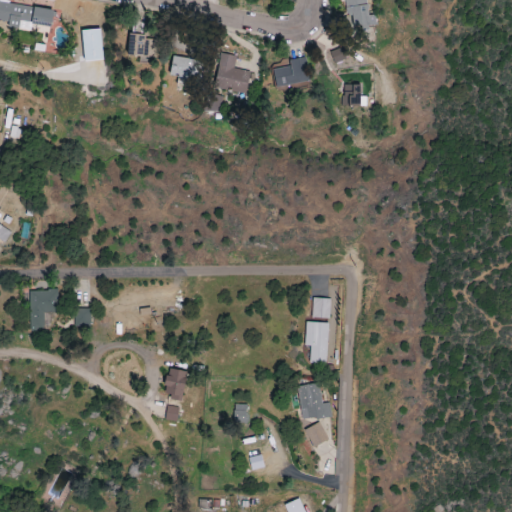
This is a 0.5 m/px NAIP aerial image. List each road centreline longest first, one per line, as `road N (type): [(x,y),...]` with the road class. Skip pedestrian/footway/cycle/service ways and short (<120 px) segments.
road 1 (residential): [(0,278),(352,278),(343,489)]
road 2 (residential): [(169,1),(233,22),(287,26),(308,18)]
